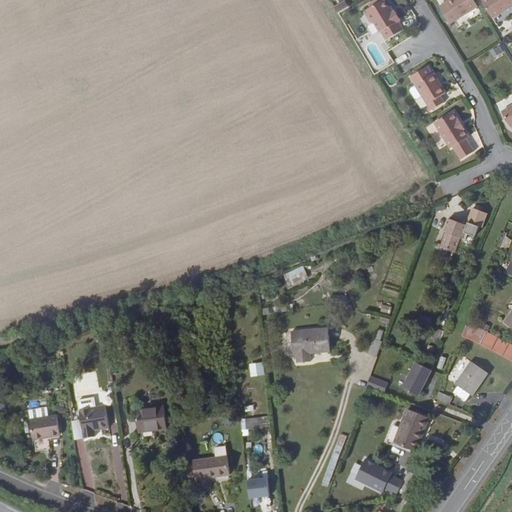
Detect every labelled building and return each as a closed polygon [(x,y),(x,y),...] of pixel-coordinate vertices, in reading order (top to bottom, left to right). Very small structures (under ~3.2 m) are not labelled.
[(450,26),(478,9),(472,0),(451,0),(446,3),(447,4),(439,9),(450,26)] [(493,20),(511,8),(511,0),(484,0),(482,2),(493,20)] [(395,13),(393,14),(392,15),(389,10),(384,2),(366,12),(368,15),(367,15),(366,18),(370,24),(372,24),(373,23),(380,35),(381,34),(386,43),(404,32),(398,23),(400,22),(395,13)] [(335,10),(338,16),(349,9),(345,3),(335,10)] [(489,51),(494,59),(505,53),(500,45),(489,51)] [(446,96),(441,88),(439,89),(437,86),(439,85),(434,76),(432,76),(428,69),(411,79),(416,88),(422,98),(431,113),(444,105),(440,99),(446,96)] [(417,101),(422,98),(416,88),(411,91),(411,93),(415,101),(417,101)] [(511,108),(502,115),(511,130),(511,129),(511,108)] [(461,162),(474,154),(466,142),(469,140),(464,132),(465,131),(459,122),(458,122),(453,114),(435,126),(450,151),(453,149),(461,162)] [(482,230),(487,216),(473,211),(468,224),(482,230)] [(462,241),(467,228),(449,221),(444,235),(447,235),(441,250),(455,255),(460,240),(462,241)] [(507,236),(503,235),(497,252),(501,254),(506,254),(508,250),(509,251),(511,243),(511,242),(506,239),(507,236)] [(304,267),(283,273),(286,285),(307,280),(304,267)] [(347,306),(347,298),(339,298),(338,298),(330,298),(330,306),(347,306)] [(382,304),(380,311),(390,313),(391,306),(382,304)] [(425,341),(431,323),(422,319),(416,338),(425,341)] [(511,364),(511,346),(478,328),(469,324),(463,339),(511,364)] [(291,335),(292,344),(295,344),(297,357),(297,366),(310,365),(309,356),(330,354),(328,331),(291,335)] [(440,345),(444,334),(435,331),(431,342),(440,345)] [(380,344),(383,334),(378,333),(374,342),(380,344)] [(441,355),(437,367),(442,368),(446,357),(441,355)] [(401,387),(418,396),(431,370),(414,361),(401,387)] [(458,389),(470,397),(473,399),(489,377),(471,364),(455,387),(458,389)] [(262,377),(260,367),(252,368),(253,377),(262,377)] [(367,385),(384,391),(387,382),(370,376),(367,385)] [(466,404),(470,397),(458,389),(453,396),(466,404)] [(113,407),(111,391),(93,395),(95,410),(78,412),(83,441),(94,439),(93,433),(108,430),(104,408),(113,407)] [(453,401),(439,395),(436,402),(450,408),(453,401)] [(29,423),(47,419),(45,409),(27,413),(29,423)] [(166,431),(163,411),(134,414),(137,434),(166,431)] [(408,412),(401,430),(395,447),(416,455),(415,457),(419,459),(433,422),(408,412)] [(56,417),(47,419),(29,423),(33,442),(49,439),(60,437),(56,417)] [(262,430),(261,421),(245,422),(246,432),(262,430)] [(395,447),(401,430),(394,427),(387,446),(415,457),(416,455),(395,447)] [(215,453),(216,462),(227,461),(226,451),(215,453)] [(355,463),(347,482),(362,489),(365,484),(395,497),(404,475),(363,457),(360,464),(355,463)] [(227,461),(216,462),(193,466),(196,484),(230,480),(227,461)] [(407,476),(398,497),(409,502),(419,481),(407,476)] [(247,498),(268,497),(267,477),(246,478),(247,498)]
